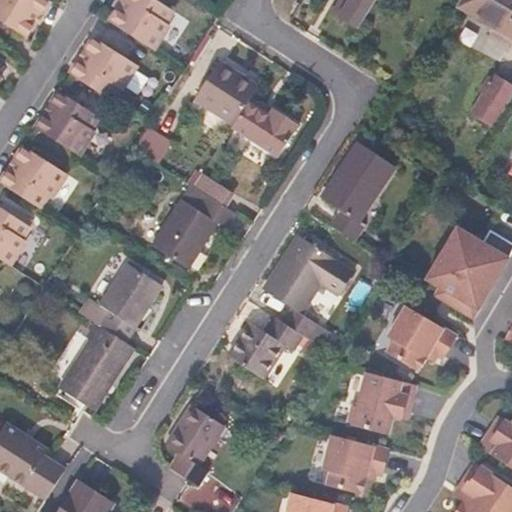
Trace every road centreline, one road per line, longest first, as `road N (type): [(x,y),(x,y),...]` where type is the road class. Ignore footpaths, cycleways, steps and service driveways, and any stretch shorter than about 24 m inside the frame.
road 1 (residential): [(255,0),(265,27),(343,80),(350,110),(126,450)]
road 2 (residential): [(0,129),(84,0)]
road 3 (residential): [(489,381),(451,430),(414,511)]
